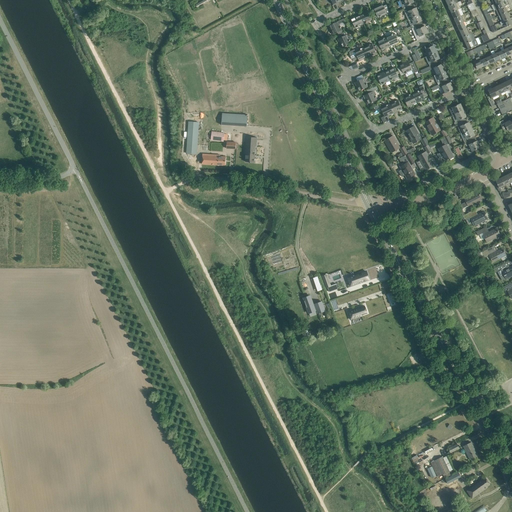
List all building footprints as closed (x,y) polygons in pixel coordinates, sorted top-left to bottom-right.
[(400,0),(399,1),(403,10),(413,5),(412,3),(414,2),(412,0),(400,0)] [(502,0),(494,4),(493,4),(496,10),(504,6),(502,0)] [(449,7),(451,13),(460,9),(457,3),(449,7)] [(378,17),(386,13),(387,15),(390,14),(386,5),(383,6),(382,4),(374,8),(376,13),(378,17)] [(414,8),(413,5),(403,10),(408,19),(420,14),(418,9),(417,10),(416,7),(414,8)] [(496,10),(498,16),(507,12),(504,6),(496,10)] [(460,9),(451,13),(454,19),(463,15),(460,9)] [(473,17),(478,15),(476,9),(473,10),(470,11),(473,17)] [(368,11),(359,15),(363,24),(372,20),(368,11)] [(498,16),(501,22),(510,18),(507,12),(498,16)] [(412,28),(422,24),(420,21),(422,20),(421,18),(422,18),(420,14),(408,19),(412,28)] [(355,28),(363,24),(359,15),(351,19),(355,28)] [(457,25),(463,22),(466,21),(463,15),(454,19),(457,25)] [(511,19),(511,20),(510,18),(501,22),(500,22),(501,25),(505,23),(507,26),(511,23),(511,19)] [(342,30),(340,26),(346,23),(344,19),(329,26),(333,34),(342,30)] [(463,22),(457,25),(460,31),(466,28),(463,22)] [(425,37),(424,34),(428,33),(425,26),(423,27),(422,24),(412,28),(417,40),(425,37)] [(466,28),(460,31),(463,37),(469,34),(466,28)] [(348,36),(345,32),(343,33),(344,36),(338,39),(342,47),(351,43),(350,41),(352,40),(352,39),(352,38),(351,36),(350,35),(348,36)] [(395,33),(386,37),(390,46),(399,42),(395,33)] [(472,33),(469,34),(463,37),(465,43),(475,39),(472,33)] [(390,46),(386,37),(378,41),(382,50),(390,46)] [(502,45),(499,38),(493,41),(496,47),(496,48),(502,45)] [(475,39),(465,43),(468,49),(478,45),(475,39)] [(493,41),(487,43),(489,47),(490,50),(496,47),(493,41)] [(363,48),(367,57),(376,53),(372,43),(363,48)] [(428,56),(437,52),(434,45),(425,49),(428,56)] [(359,61),(367,57),(363,48),(361,48),(360,49),(355,51),(354,50),(350,52),(349,53),(350,54),(351,58),(352,58),(352,59),(354,60),(358,58),(359,61)] [(501,58),(497,51),(497,49),(494,50),(495,54),(492,55),(495,61),(495,62),(499,61),(498,59),(501,58)] [(507,56),(504,50),(502,50),(502,49),(497,51),(501,58),(501,59),(505,58),(504,57),(507,56)] [(429,66),(439,62),(438,59),(440,58),(437,52),(428,56),(425,57),(429,66)] [(495,61),(492,55),(486,58),(489,63),(495,61)] [(471,63),(473,68),(476,67),(477,69),(483,66),(479,58),(479,57),(475,59),(476,61),(471,63)] [(479,58),(483,66),(489,63),(486,58),(483,59),(482,57),(479,58)] [(400,65),(400,67),(398,68),(401,75),(412,70),(414,73),(418,71),(414,62),(410,64),(408,61),(400,65)] [(437,74),(445,70),(442,64),(440,65),(439,62),(429,66),(431,69),(431,70),(434,68),(437,74)] [(394,67),(385,71),(389,80),(398,76),(394,67)] [(441,83),(447,80),(446,78),(448,77),(445,70),(437,74),(434,75),(438,85),(441,83)] [(389,80),(385,71),(377,75),(381,84),(389,80)] [(367,87),(363,78),(355,82),(359,91),(367,87)] [(412,94),(416,103),(425,99),(424,97),(429,95),(427,90),(425,91),(424,89),(426,88),(424,84),(423,84),(421,80),(417,82),(419,86),(421,90),(412,94)] [(441,83),(445,92),(443,94),(444,96),(452,93),(451,90),(454,89),(451,82),(449,83),(447,80),(441,83)] [(504,82),(500,83),(504,92),(511,88),(507,81),(504,82)] [(497,86),(494,87),(498,95),(504,92),(500,83),(497,85),(497,86)] [(492,98),(498,95),(494,87),(492,89),(492,88),(488,89),(488,90),(492,98)] [(377,100),(373,91),(364,95),(368,104),(377,100)] [(416,103),(412,94),(404,98),(408,107),(416,103)] [(398,100),(389,104),(393,113),(402,109),(398,100)] [(393,113),(389,104),(381,108),(385,117),(393,113)] [(452,115),(463,110),(460,104),(452,107),(452,108),(450,109),(452,115)] [(457,124),(466,120),(464,117),(466,117),(463,110),(452,115),(457,124)] [(247,126),(248,115),(222,113),(222,125),(247,126)] [(430,131),(432,135),(441,130),(433,117),(424,122),(425,123),(425,122),(430,131)] [(461,134),(472,129),(472,128),(471,125),(470,125),(469,122),(467,123),(466,120),(457,124),(461,134)] [(511,122),(511,120),(505,123),(504,121),(500,123),(504,130),(507,129),(508,130),(511,128),(511,129),(511,122)] [(189,122),(187,153),(197,154),(198,122),(189,122)] [(421,139),(414,126),(406,131),(413,143),(421,139)] [(461,134),(465,143),(474,139),(473,136),(475,135),(472,129),(461,134)] [(211,140),(223,141),(224,133),(212,132),(211,140)] [(392,152),(400,148),(393,136),(385,140),(392,152)] [(256,146),(257,137),(246,137),(245,153),(246,153),(245,162),(249,162),(251,162),(254,162),(256,146)] [(474,139),(465,143),(467,146),(469,145),(472,151),(480,147),(477,141),(475,141),(474,139)] [(446,161),(454,157),(447,144),(438,149),(446,161)] [(419,156),(427,170),(434,165),(426,152),(419,156)] [(225,165),(226,157),(220,156),(220,155),(202,154),(202,164),(225,165)] [(415,163),(410,154),(406,156),(409,161),(400,166),(402,170),(403,169),(408,178),(407,178),(407,179),(415,174),(410,165),(415,163)] [(507,175),(501,177),(505,185),(510,183),(507,175)] [(500,188),(505,185),(501,177),(496,180),(498,185),(496,186),(499,191),(501,190),(500,188)] [(463,196),(468,206),(482,199),(480,195),(479,194),(478,192),(474,193),(473,191),(463,196)] [(463,215),(465,219),(469,217),(474,226),(487,219),(486,215),(485,214),(484,212),(477,215),(476,214),(477,213),(475,209),(463,215)] [(484,228),(476,232),(478,235),(482,233),(487,242),(500,235),(498,231),(499,231),(498,230),(497,228),(489,232),(488,230),(486,231),(484,228)] [(492,251),(490,248),(482,252),(484,256),(488,253),(493,262),(506,255),(504,252),(505,251),(504,250),(502,248),(495,252),(494,250),(492,251)] [(495,268),(492,270),(493,273),(498,271),(502,280),(511,275),(511,266),(507,268),(506,266),(505,267),(503,264),(495,268)] [(353,276),(348,278),(350,286),(361,282),(362,282),(364,281),(369,279),(367,271),(362,273),(354,276),(354,274),(353,275),(353,276)] [(327,275),(323,276),(327,287),(329,292),(338,289),(336,284),(336,283),(331,286),(327,275)] [(317,276),(312,278),(314,286),(320,284),(317,276)] [(511,286),(511,287),(509,284),(501,288),(503,292),(507,290),(511,298),(511,286)] [(331,300),(334,311),(355,305),(351,294),(331,300)] [(315,305),(314,306),(310,295),(303,298),(304,301),(305,301),(309,313),(311,312),(315,311),(316,311),(315,308),(316,307),(318,313),(325,311),(322,301),(315,304),(315,305)] [(365,314),(367,313),(365,306),(359,308),(358,308),(348,311),(350,319),(361,316),(361,315),(365,314)] [(428,357),(425,351),(417,355),(421,361),(428,357)] [(464,446),(470,459),(478,456),(471,442),(464,446)] [(451,452),(459,448),(457,444),(449,448),(451,452)] [(436,459),(430,462),(437,477),(443,474),(450,471),(449,470),(443,458),(443,456),(436,459)] [(446,478),(448,483),(462,476),(459,471),(446,478)] [(479,482),(484,489),(488,487),(487,486),(490,484),(485,477),(479,482)] [(472,498),(484,489),(479,482),(467,491),(472,498)]
